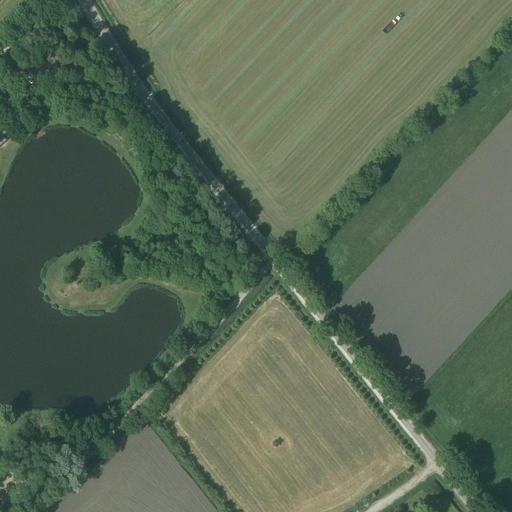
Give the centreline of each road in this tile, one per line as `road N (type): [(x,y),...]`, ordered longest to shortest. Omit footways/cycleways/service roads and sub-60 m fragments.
road 1 (unclassified): [(475,511),(150,103),(83,0)]
road 2 (track): [(274,260),(80,467)]
